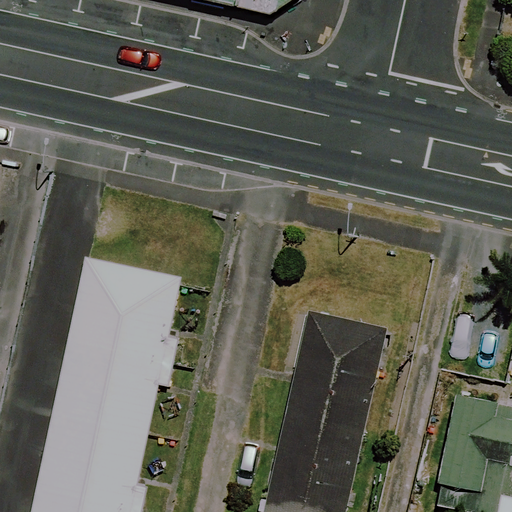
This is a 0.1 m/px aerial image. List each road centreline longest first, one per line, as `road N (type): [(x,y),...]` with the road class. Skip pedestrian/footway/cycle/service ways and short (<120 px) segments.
road 1 (secondary): [(376,127),(303,125),(0,59)]
road 2 (secondary): [(511,157),(376,127)]
road 3 (residential): [(376,127),(404,0)]
